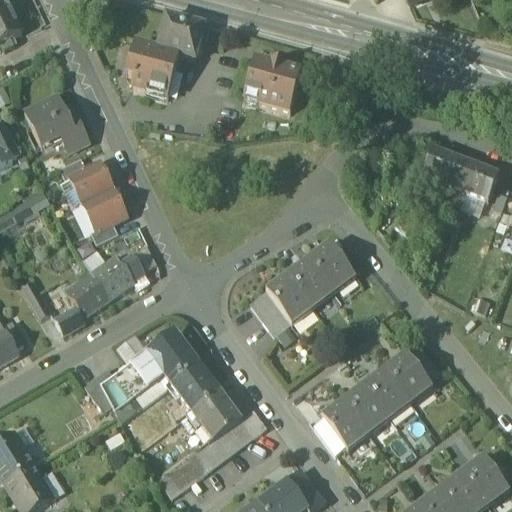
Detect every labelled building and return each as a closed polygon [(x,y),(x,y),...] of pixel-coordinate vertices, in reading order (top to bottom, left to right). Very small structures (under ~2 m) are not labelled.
[(0,0),(0,21),(9,17),(0,0)] [(432,0),(403,0),(409,11),(432,0)] [(0,50),(21,40),(9,17),(0,21),(0,50)] [(166,22),(157,56),(179,62),(195,66),(199,49),(204,50),(208,34),(204,33),(204,32),(166,22)] [(168,104),(179,62),(157,56),(134,50),(126,81),(134,83),(131,94),(145,98),(146,94),(167,99),(166,103),(168,104)] [(257,110),(289,118),(300,80),(283,75),(284,71),(272,68),(271,72),(254,67),(243,106),(245,106),(247,100),(259,104),(257,110)] [(2,91),(0,92),(0,113),(11,108),(2,91)] [(23,118),(40,153),(59,143),(61,148),(83,137),(75,119),(67,123),(57,102),(23,118)] [(2,127),(0,128),(0,147),(10,165),(21,159),(2,127)] [(61,148),(67,159),(89,148),(83,137),(61,148)] [(0,147),(0,175),(12,168),(10,165),(0,147)] [(422,184),(444,192),(455,164),(433,155),(422,184)] [(444,192),(465,200),(476,172),(455,164),(444,192)] [(59,175),(65,187),(69,185),(69,184),(86,176),(80,165),(59,175)] [(69,185),(82,211),(113,196),(99,169),(86,176),(69,184),(69,185)] [(498,181),(476,172),(465,200),(487,209),(498,181)] [(72,216),(82,211),(69,185),(65,187),(60,190),(72,216)] [(126,223),(113,196),(82,211),(94,237),(95,238),(112,230),(126,223)] [(43,199),(0,223),(0,237),(23,224),(38,216),(49,209),(43,199)] [(82,211),(72,216),(85,242),(90,239),(94,237),(82,211)] [(38,216),(23,224),(26,228),(41,220),(38,216)] [(90,239),(96,251),(117,241),(112,230),(95,238),(94,237),(90,239)] [(329,249),(308,265),(331,296),(352,280),(329,249)] [(147,251),(131,262),(143,280),(155,271),(147,251)] [(82,267),(88,276),(102,267),(96,258),(82,267)] [(116,262),(104,270),(107,275),(93,284),(109,307),(134,289),(133,287),(120,269),(116,262)] [(131,262),(120,269),(133,287),(143,280),(131,262)] [(310,312),(331,296),(308,265),(287,280),(310,312)] [(88,276),(93,284),(107,275),(104,270),(102,267),(88,276)] [(133,287),(134,289),(138,296),(149,288),(143,280),(133,287)] [(289,328),(310,312),(287,280),(265,296),(266,297),(272,306),(278,314),(284,322),(289,328)] [(331,296),(334,300),(355,284),(352,280),(331,296)] [(65,297),(76,314),(83,323),(84,324),(109,307),(93,284),(79,294),(77,289),(76,289),(65,297)] [(22,295),(40,326),(50,320),(32,288),(22,295)] [(310,312),(313,316),(334,300),(331,296),(310,312)] [(249,310),(256,318),(272,306),(266,297),(249,310)] [(256,318),(262,326),(278,314),(272,306),(256,318)] [(313,316),(310,312),(289,328),(291,330),(292,332),(313,316)] [(81,324),(83,323),(76,314),(75,314),(75,313),(53,325),(62,341),(84,329),(81,324)] [(262,326),(268,334),(284,322),(278,314),(262,326)] [(289,328),(284,322),(268,334),(274,343),(276,341),(287,333),(291,330),(289,328)] [(2,335),(14,356),(24,350),(13,329),(2,335)] [(295,345),(287,333),(276,341),(284,353),(295,345)] [(0,372),(18,362),(14,356),(2,335),(1,334),(0,334),(0,372)] [(175,338),(146,360),(130,372),(113,384),(130,407),(134,403),(163,382),(170,392),(199,370),(175,338)] [(117,355),(130,372),(146,360),(133,342),(117,355)] [(408,363),(427,389),(439,380),(419,354),(408,363)] [(406,360),(384,376),(408,407),(429,391),(427,389),(408,363),(406,360)] [(220,398),(199,370),(170,392),(191,420),(220,398)] [(107,375),(96,384),(83,393),(103,418),(111,412),(114,418),(130,407),(113,384),(107,375)] [(387,422),(408,407),(384,376),(363,391),(387,422)] [(141,413),(170,392),(163,382),(134,403),(141,413)] [(366,438),(387,422),(363,391),(343,407),(366,438)] [(408,407),(411,411),(432,395),(429,391),(408,407)] [(241,426),(220,398),(191,420),(200,433),(212,449),(216,446),(224,440),(232,434),(241,427),(241,426)] [(120,429),(141,413),(134,403),(130,407),(114,418),(120,429)] [(345,455),(366,438),(343,407),(321,423),(324,426),(345,454),(345,455)] [(387,422),(390,426),(411,411),(408,407),(387,422)] [(241,427),(253,444),(265,435),(252,417),(241,426),(241,427)] [(190,441),(200,433),(191,420),(180,428),(190,441)] [(366,438),(369,442),(390,426),(387,422),(366,438)] [(314,433),(336,461),(345,454),(324,426),(314,433)] [(241,427),(232,434),(245,450),(253,444),(241,427)] [(25,434),(14,440),(22,453),(33,447),(25,434)] [(232,434),(224,440),(237,456),(245,450),(232,434)] [(369,442),(366,438),(345,455),(348,458),(369,442)] [(0,447),(0,484),(3,490),(34,472),(22,453),(14,440),(14,439),(0,447)] [(224,440),(216,446),(228,462),(237,456),(224,440)] [(212,449),(208,451),(220,468),(228,462),(216,446),(212,449)] [(208,451),(199,457),(212,474),(220,468),(208,451)] [(199,457),(191,463),(204,480),(212,474),(199,457)] [(191,463),(183,469),(196,486),(204,480),(191,463)] [(483,464),(461,479),(485,511),(506,495),(483,464)] [(183,469),(175,475),(188,493),(196,486),(183,469)] [(41,484),(34,472),(3,490),(16,511),(42,511),(54,505),(41,484)] [(175,475),(167,481),(180,499),(188,493),(175,475)] [(300,476),(285,488),(302,511),(321,511),(325,510),(300,476)] [(41,484),(54,505),(64,499),(52,478),(41,484)] [(453,511),(482,511),(485,511),(461,479),(441,495),(453,511)] [(172,505),(180,499),(167,481),(159,488),(172,505)] [(302,511),(285,488),(257,509),(259,511),(302,511)] [(420,511),(453,511),(441,495),(419,511),(420,511)] [(506,495),(485,511),(491,511),(509,499),(506,495)]
